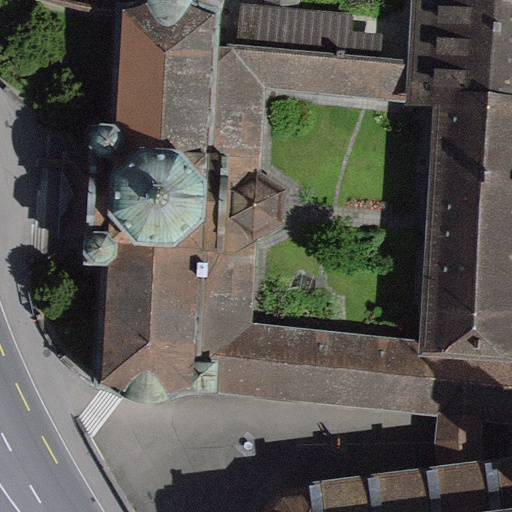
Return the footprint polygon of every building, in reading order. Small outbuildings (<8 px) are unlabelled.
[(290,0),(253,0),(251,31),(290,33),(290,0)] [(511,0),(402,0),(400,44),(402,85),(386,351),(511,359),(511,0)] [(251,31),(96,11),(91,128),(65,126),(59,252),(85,253),(80,373),(197,379),(203,316),(214,54),(251,31)] [(290,33),(251,31),(214,54),(402,85),(400,44),(290,33)] [(511,359),(386,351),(203,316),(197,379),(412,412),(408,474),(450,470),(459,417),(511,422),(511,359)] [(408,474),(263,492),(265,511),(511,511),(511,462),(450,470),(408,474)]
